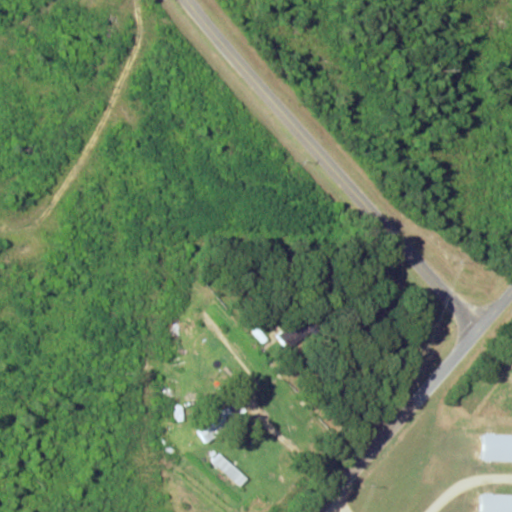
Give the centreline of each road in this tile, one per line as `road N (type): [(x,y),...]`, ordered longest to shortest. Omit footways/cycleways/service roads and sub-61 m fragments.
road 1 (residential): [(462,392),(163,0)]
road 2 (residential): [(378,511),(451,432),(462,392),(511,364)]
